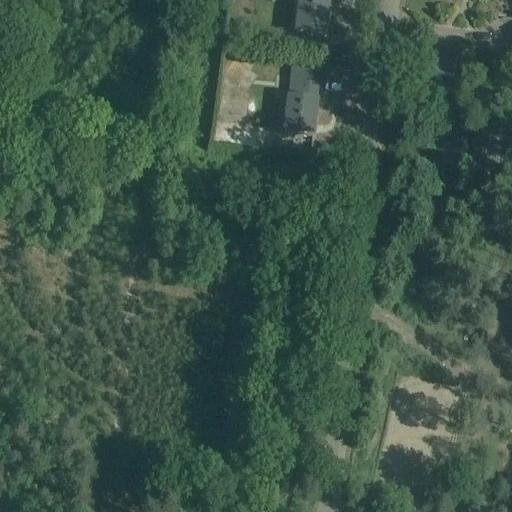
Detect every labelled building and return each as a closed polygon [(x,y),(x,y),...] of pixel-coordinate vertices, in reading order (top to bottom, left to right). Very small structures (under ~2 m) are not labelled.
[(327,3),(327,0),(299,0),(295,35),(324,38),(327,12),(322,12),(323,3),(328,3),(327,3)] [(278,49),(279,40),(255,37),(254,47),(278,49)] [(238,84),(251,66),(238,57),(226,76),(238,84)] [(283,135),(312,139),(315,112),(310,112),(311,103),(316,104),(316,103),(320,70),(292,66),(288,100),(288,99),(283,135)] [(221,103),(220,118),(238,119),(239,104),(221,103)] [(274,144),(276,127),(219,121),(217,138),(274,144)]
